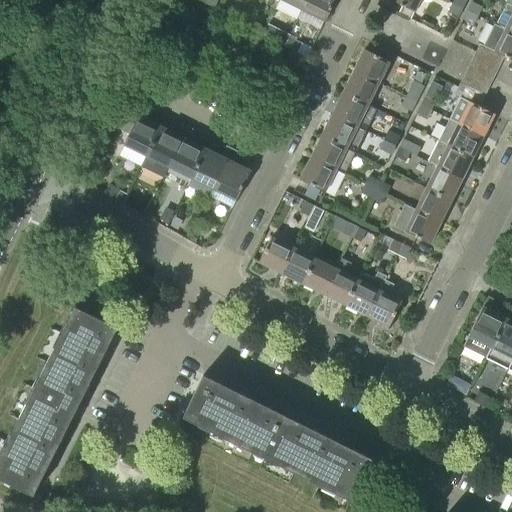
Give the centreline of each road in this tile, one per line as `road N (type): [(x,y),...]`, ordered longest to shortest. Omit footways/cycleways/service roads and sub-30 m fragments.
road 1 (residential): [(486,511),(171,340),(205,285)]
road 2 (residential): [(400,389),(511,168)]
road 3 (residential): [(400,389),(205,285)]
road 4 (residential): [(205,285),(23,183)]
road 5 (tertiary): [(23,183),(117,0)]
road 6 (residential): [(285,152),(367,0)]
road 7 (residential): [(205,285),(285,152)]
road 8 (residential): [(285,152),(164,93)]
road 9 (residential): [(511,452),(400,389)]
